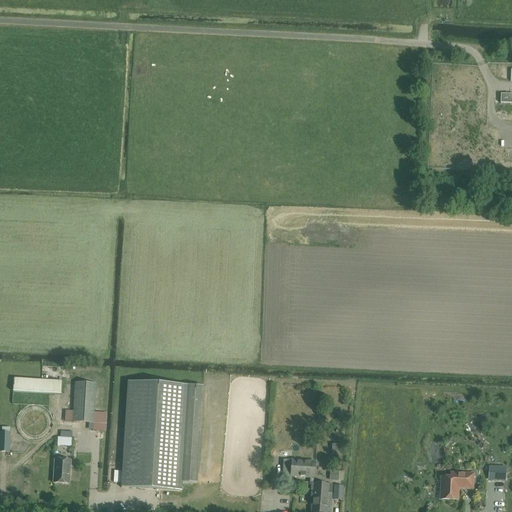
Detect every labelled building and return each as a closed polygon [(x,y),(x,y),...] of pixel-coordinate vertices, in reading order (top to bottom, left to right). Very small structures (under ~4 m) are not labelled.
[(511,103),(511,94),(500,94),(500,104),(511,103)] [(61,382),(13,379),(13,392),(61,395),(61,382)] [(197,484),(203,386),(128,382),(121,488),(182,492),(182,483),(197,484)] [(75,383),(73,423),(93,424),(96,384),(75,383)] [(10,433),(0,432),(0,452),(9,452),(10,433)] [(91,453),(77,452),(76,462),(91,463),(91,453)] [(70,484),(71,461),(55,460),(53,483),(70,484)] [(311,511),(319,511),(320,502),(322,502),(324,485),(314,484),(315,462),(291,461),(290,477),(310,478),(310,485),(311,485),(311,491),(313,491),(313,498),(311,498),(310,511),(312,511),(311,511)] [(329,480),(331,480),(338,481),(339,471),(330,470),(329,480)] [(473,488),(473,474),(451,473),(450,477),(441,477),(440,499),(458,500),(458,488),(473,488)] [(333,485),(324,485),(322,502),(320,502),(319,511),(326,511),(327,511),(331,511),(333,485)] [(342,501),(343,486),(334,485),(333,500),(342,501)] [(294,506),(295,496),(285,496),(284,506),(294,506)]
